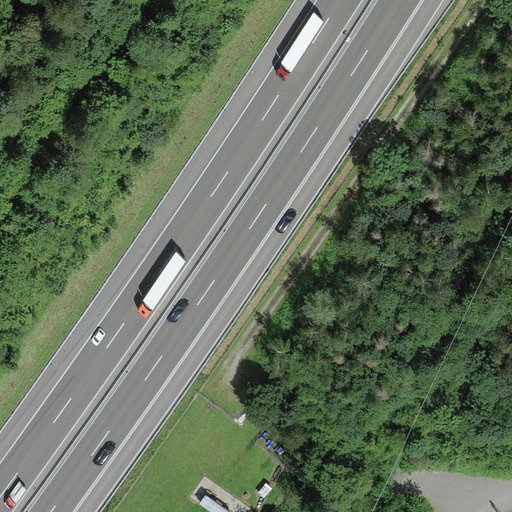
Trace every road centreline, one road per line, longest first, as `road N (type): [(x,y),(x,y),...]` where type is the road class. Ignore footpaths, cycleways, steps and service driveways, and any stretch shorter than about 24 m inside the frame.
road 1 (motorway): [(51,511),(400,0)]
road 2 (motorway): [(340,0),(0,497)]
